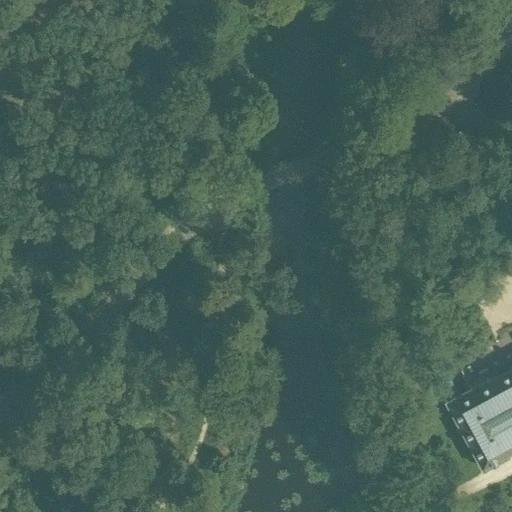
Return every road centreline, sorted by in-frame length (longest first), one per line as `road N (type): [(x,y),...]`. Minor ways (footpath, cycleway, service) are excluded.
road 1 (unclassified): [(0,411),(230,194)]
road 2 (unclassified): [(315,162),(435,104),(511,23)]
